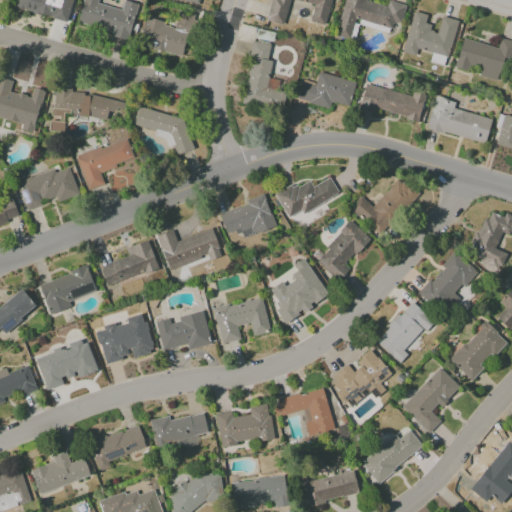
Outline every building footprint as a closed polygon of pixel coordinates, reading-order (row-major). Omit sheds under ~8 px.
[(66,21),(71,0),(16,0),(14,9),(66,21)] [(128,41),(137,4),(122,0),(120,9),(97,4),(97,0),(82,0),(77,23),(111,31),(110,36),(128,41)] [(325,25),(330,0),(270,0),(265,21),(283,25),(289,0),(294,0),(313,5),(309,21),(325,25)] [(343,0),(335,36),(349,39),(352,23),(389,32),(392,21),(400,23),(404,5),(387,1),(386,6),(364,0),(363,0),(343,0)] [(144,18),(138,46),(183,57),(193,14),(179,10),(175,26),(144,18)] [(402,53),(416,56),(417,50),(431,53),(429,62),(446,66),(456,20),(440,16),(437,30),(423,26),(426,15),(412,11),(402,53)] [(455,67),(479,73),(478,76),(504,83),(511,53),(511,41),(500,38),(497,48),(462,39),(455,67)] [(240,104),(281,112),(285,93),(265,89),(271,61),(267,61),(270,45),(253,41),(240,104)] [(329,107),(330,103),(349,107),(354,81),(317,73),(315,85),(300,82),(296,100),(329,107)] [(32,134),(43,90),(32,87),(30,97),(9,91),(11,81),(0,78),(0,118),(21,124),(20,131),(32,134)] [(358,109),(374,113),(374,110),(418,120),(424,95),(412,92),(411,95),(364,84),(358,109)] [(66,112),(120,122),(124,101),(55,89),(48,130),(62,133),(66,112)] [(491,118),(453,109),(454,102),(434,97),(426,129),(484,144),(491,118)] [(193,149),(185,128),(185,127),(181,117),(137,108),(133,126),(152,130),(155,137),(164,139),(167,146),(172,147),(175,155),(193,149)] [(496,145),(511,148),(511,117),(502,115),(496,145)] [(86,190),(103,184),(99,171),(133,159),(126,139),(75,156),(86,190)] [(25,210),(41,205),(40,201),(55,196),(57,202),(78,196),(68,166),(16,182),(25,210)] [(349,209),(380,235),(415,193),(397,177),(372,207),(359,197),(349,209)] [(338,195),(329,178),(312,187),(308,178),(275,195),(286,218),(300,211),(301,213),(338,195)] [(219,214),(226,235),(240,230),(243,238),(274,227),(264,194),(245,200),(247,204),(219,214)] [(12,197),(0,200),(0,225),(5,224),(9,218),(18,215),(12,197)] [(504,231),(511,235),(511,214),(505,210),(501,217),(489,210),(464,253),(497,272),(507,255),(494,248),(504,231)] [(348,270),(343,266),(369,239),(351,222),(314,259),(336,281),(348,270)] [(156,236),(168,270),(207,257),(208,261),(221,256),(211,228),(175,241),(171,230),(156,236)] [(106,286),(160,267),(150,239),(124,248),(127,258),(99,268),(106,286)] [(417,292),(440,315),(457,297),(454,295),(476,273),(455,253),(417,292)] [(286,322),(327,295),(303,258),(292,265),(296,271),(289,276),(290,278),(267,293),(286,322)] [(48,315),(70,307),(68,301),(95,291),(87,266),(37,284),(48,315)] [(0,329),(2,333),(35,306),(21,289),(0,305),(0,329)] [(498,314),(505,329),(511,325),(511,290),(497,297),(504,311),(498,314)] [(220,344),(239,340),(236,326),(249,323),(252,336),(269,332),(261,298),(212,308),(220,344)] [(403,351),(432,321),(411,302),(374,341),(399,363),(407,354),(403,351)] [(161,351),(186,344),(187,350),(210,344),(202,312),(169,320),(169,319),(154,322),(161,351)] [(103,363),(130,357),(152,352),(143,314),(124,318),(125,323),(115,325),(95,329),(103,363)] [(448,360),(470,381),(482,368),(478,365),(489,354),(492,357),(506,342),(484,322),(448,360)] [(34,357),(45,390),(62,384),(62,382),(95,370),(84,340),(34,357)] [(349,408),(376,385),(375,383),(388,372),(371,351),(350,369),(347,366),(327,382),(349,408)] [(0,369),(0,403),(3,403),(2,400),(35,389),(27,366),(7,373),(5,367),(0,369)] [(427,433),(440,421),(432,413),(458,387),(439,367),(400,406),(427,433)] [(301,410),(308,436),(333,429),(322,388),(273,400),(277,416),(301,410)] [(219,448),(237,445),(237,443),(272,438),(267,404),(248,407),(249,415),(231,417),(231,412),(215,414),(219,448)] [(149,420),(154,448),(178,443),(178,439),(207,433),(203,413),(169,420),(168,416),(149,420)] [(97,472),(109,468),(107,460),(145,448),(138,425),(88,442),(97,472)] [(398,439),(394,435),(360,463),(376,483),(421,447),(408,431),(398,439)] [(475,484),(501,503),(511,488),(511,485),(504,480),(511,468),(511,445),(506,441),(475,484)] [(89,476),(83,458),(69,463),(64,451),(51,456),(53,461),(29,470),(38,494),(89,476)] [(0,510),(29,501),(20,470),(0,475),(0,510)] [(358,494),(352,471),(312,480),(311,473),(298,476),(305,506),(358,494)] [(171,511),(189,511),(188,505),(223,500),(219,475),(167,484),(171,511)] [(230,482),(233,508),(273,504),(274,508),(286,506),(283,475),(230,482)] [(160,511),(158,504),(161,504),(156,489),(137,494),(136,489),(97,501),(100,511),(160,511)]
